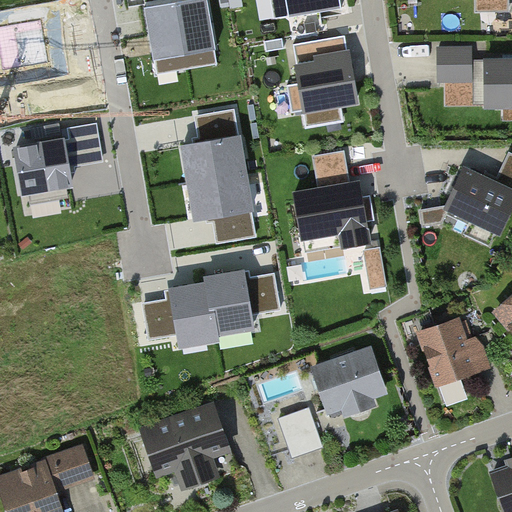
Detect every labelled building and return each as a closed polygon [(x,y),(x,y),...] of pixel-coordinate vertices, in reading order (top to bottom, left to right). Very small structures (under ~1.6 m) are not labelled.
[(208,0),(191,0),(177,3),(186,55),(217,49),(208,0)] [(286,0),(290,17),(342,8),(340,0),(286,0)] [(176,3),(145,8),(154,60),(186,55),(176,3)] [(41,19),(0,28),(0,45),(6,73),(51,62),(41,19)] [(358,102),(350,53),(338,55),(335,39),(294,45),(301,84),(288,86),(293,113),(358,102)] [(471,48),(439,49),(440,80),(447,80),(486,80),(486,61),(472,62),(471,48)] [(511,61),(486,61),(486,80),(447,80),(447,107),(511,106),(511,61)] [(257,236),(235,110),(199,116),(203,142),(183,146),(196,219),(217,215),(221,242),(257,236)] [(104,158),(98,124),(70,129),(75,163),(104,158)] [(64,141),(16,150),(24,193),(72,185),(64,141)] [(344,247),(369,243),(359,183),(350,185),(344,153),(315,158),(320,190),(295,194),(303,239),(342,232),(344,247)] [(496,184),(465,169),(448,206),(422,211),(424,226),(442,223),(450,209),(501,233),(511,209),(511,154),(510,154),(496,184)] [(380,248),(365,251),(371,288),(386,286),(380,248)] [(207,278),(208,283),(217,335),(254,329),(252,315),(282,310),(276,277),(247,282),(245,272),(207,278)] [(208,283),(172,289),(174,302),(144,307),(150,340),(179,335),(181,347),(218,340),(217,335),(208,283)] [(511,300),(498,313),(511,328),(511,300)] [(458,321),(421,334),(439,383),(476,370),(458,321)] [(372,351),(315,371),(329,410),(345,404),(349,414),(373,405),(369,396),(386,390),(372,351)] [(234,469),(212,406),(145,430),(160,472),(178,466),(185,486),(234,469)] [(309,409),(280,419),(293,458),(323,447),(309,409)] [(83,449),(0,475),(0,511),(63,511),(58,495),(94,484),(83,449)] [(511,511),(511,470),(488,478),(499,511),(511,511)]
